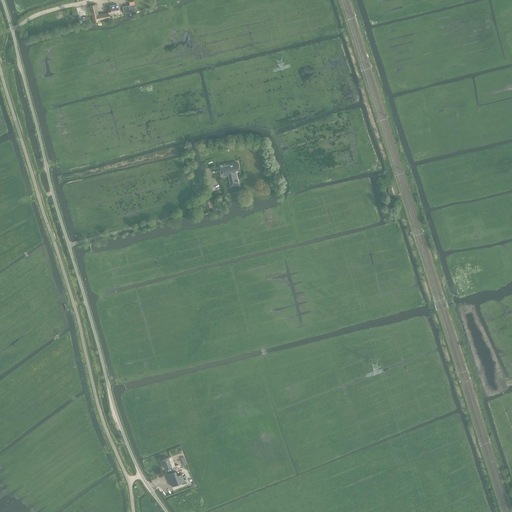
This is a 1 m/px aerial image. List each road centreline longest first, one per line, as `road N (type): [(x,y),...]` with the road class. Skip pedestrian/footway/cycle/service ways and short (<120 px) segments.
road 1 (unclassified): [(166,511),(117,417),(2,0)]
road 2 (unknown): [(130,484),(106,427),(0,55)]
